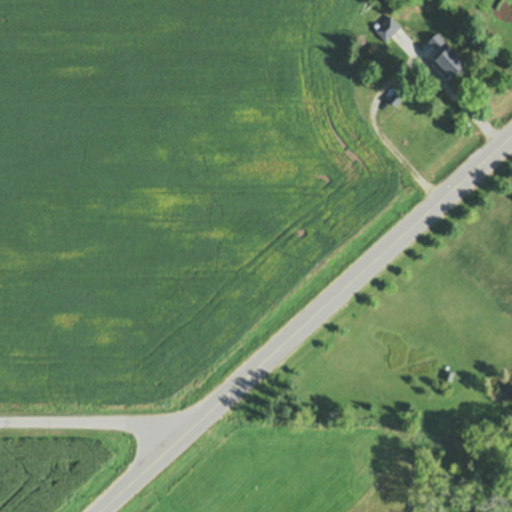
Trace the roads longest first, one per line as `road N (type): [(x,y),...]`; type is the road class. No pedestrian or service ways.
road 1 (tertiary): [(179,441),(511,137)]
road 2 (residential): [(179,441),(154,425),(0,423)]
